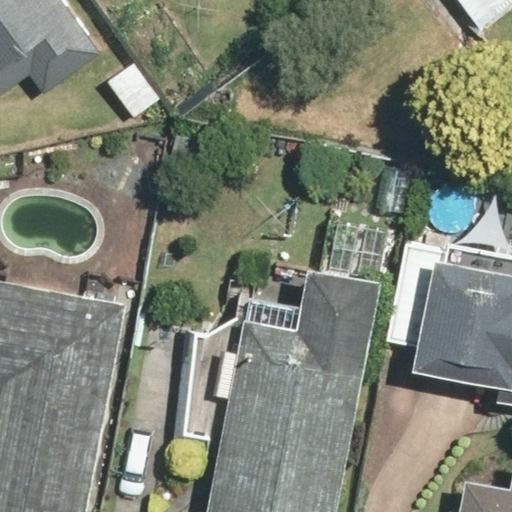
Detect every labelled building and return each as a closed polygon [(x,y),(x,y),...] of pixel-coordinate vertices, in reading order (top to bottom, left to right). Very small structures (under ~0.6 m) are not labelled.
[(96,29),(74,0),(0,0),(0,98),(1,100),(34,75),(50,96),(111,50),(96,29)] [(511,0),(456,0),(474,26),(511,0)] [(173,97),(141,56),(106,82),(138,123),(173,97)] [(511,262),(417,247),(401,340),(429,344),(425,366),(501,379),(498,399),(511,401),(511,262)] [(307,319),(258,309),(217,511),(345,511),(392,284),(317,269),(307,319)] [(0,273),(0,511),(91,511),(136,303),(0,273)] [(511,511),(511,448),(492,445),(486,477),(475,475),(468,511),(511,511)]
